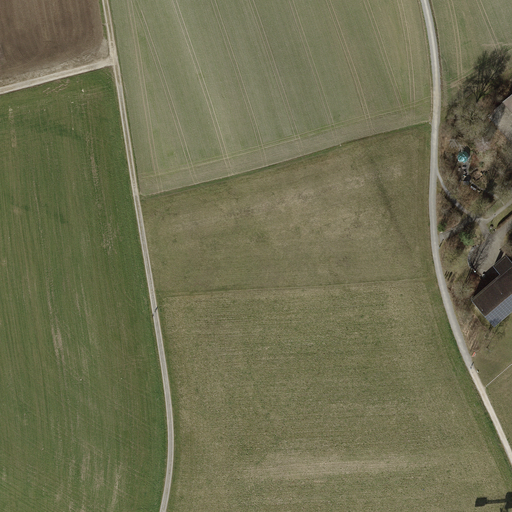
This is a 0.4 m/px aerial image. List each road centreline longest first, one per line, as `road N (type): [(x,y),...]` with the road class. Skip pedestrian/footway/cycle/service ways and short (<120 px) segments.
road 1 (track): [(163,511),(166,393),(106,0)]
road 2 (track): [(425,0),(436,82),(437,264),(462,349),(511,461)]
